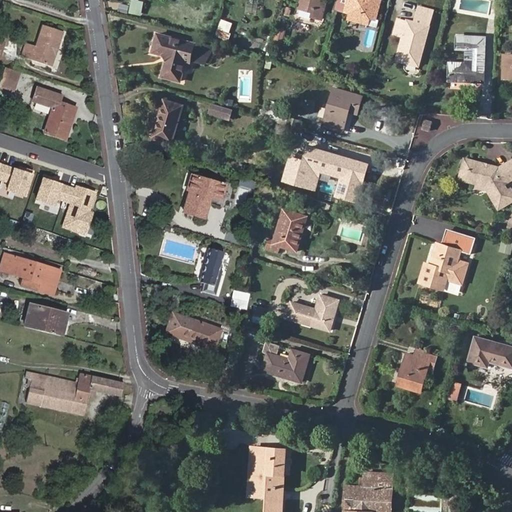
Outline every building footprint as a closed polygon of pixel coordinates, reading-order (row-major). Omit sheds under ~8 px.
[(137,0),(131,0),(129,13),(141,16),(145,2),(137,0)] [(324,2),(324,0),(302,0),(301,6),(317,10),(315,15),(324,18),(328,3),(324,2)] [(338,0),(335,14),(342,16),(344,8),(345,0),(338,0)] [(345,0),(344,8),(342,16),(348,18),(346,23),(366,28),(367,22),(372,23),(377,5),(372,4),(372,0),(345,0)] [(228,39),(233,23),(221,19),(216,36),(228,39)] [(416,63),(425,31),(415,28),(416,23),(410,21),(409,23),(398,20),(394,33),(403,35),(397,58),(416,63)] [(415,28),(425,31),(427,26),(416,23),(415,28)] [(44,25),(37,46),(27,43),(23,56),(53,67),(64,32),(44,25)] [(283,45),(286,30),(277,28),(274,43),(283,45)] [(162,57),(165,61),(160,75),(160,76),(171,79),(180,81),(184,68),(185,61),(189,62),(195,43),(156,32),(152,47),(151,52),(160,54),(162,57)] [(464,63),(459,63),(450,62),(449,80),(482,82),(484,36),(457,35),(456,49),(460,49),(460,54),(465,54),(464,63)] [(194,62),(209,65),(212,45),(197,43),(194,62)] [(502,78),(511,78),(511,54),(502,54),(502,78)] [(20,72),(7,68),(3,80),(16,84),(20,72)] [(16,84),(3,80),(1,87),(13,91),(16,84)] [(338,120),(344,122),(348,111),(357,113),(362,95),(332,87),(322,124),(335,128),(338,120)] [(65,140),(76,108),(60,103),(62,96),(38,88),(34,101),(52,107),(44,133),(65,140)] [(172,141),(182,104),(163,98),(153,136),(172,141)] [(224,105),(212,102),(209,112),(228,117),(231,108),(224,105)] [(273,102),(268,118),(285,123),(289,107),(273,102)] [(342,130),(344,122),(338,120),(335,128),(342,130)] [(338,165),(329,194),(353,201),(365,159),(307,141),(303,155),(338,165)] [(484,183),(486,186),(497,207),(511,198),(511,192),(509,188),(506,190),(502,183),(506,181),(511,177),(511,157),(497,166),(489,164),(488,167),(483,165),(483,163),(465,158),(459,180),(477,184),(478,181),(484,183)] [(187,191),(181,212),(204,219),(210,197),(221,201),(225,186),(189,175),(185,190),(187,191)] [(297,250),(307,216),(283,209),(274,240),(267,238),(266,241),(267,244),(266,248),(279,252),(281,246),(297,250)] [(475,238),(450,231),(447,246),(437,243),(432,264),(426,262),(421,281),(446,288),(449,277),(464,281),(469,261),(459,258),(462,249),(472,251),(475,238)] [(500,251),(511,253),(511,247),(511,240),(503,239),(500,251)] [(207,247),(197,282),(202,283),(200,291),(214,295),(222,271),(218,270),(223,252),(207,247)] [(459,258),(469,261),(472,251),(462,249),(459,258)] [(52,293),(58,269),(9,255),(6,254),(1,270),(23,277),(22,284),(52,293)] [(232,289),(230,306),(247,309),(249,292),(232,289)] [(302,311),(290,307),(287,317),(330,330),(338,301),(321,296),(317,310),(304,306),(302,311)] [(291,302),(290,307),(302,311),(304,306),(291,302)] [(52,333),(60,335),(65,314),(29,304),(24,327),(52,333)] [(174,336),(213,349),(220,330),(181,317),(174,336)] [(472,349),(469,361),(479,364),(487,367),(489,360),(511,366),(511,346),(476,336),(472,349)] [(302,382),(310,355),(292,349),(289,358),(277,355),(280,345),(265,341),(262,352),(267,353),(262,370),(302,382)] [(416,348),(414,354),(425,357),(426,354),(426,351),(416,348)] [(425,357),(414,354),(407,352),(398,385),(422,391),(429,364),(434,366),(436,357),(426,354),(425,357)] [(120,396),(123,383),(109,380),(87,375),(79,373),(77,383),(27,372),(26,374),(25,378),(30,379),(26,401),(83,415),(89,390),(120,396)] [(4,399),(16,402),(21,380),(8,377),(4,399)] [(457,401),(463,383),(453,379),(446,397),(457,401)] [(0,429),(3,430),(9,403),(0,401),(0,429)] [(269,511),(283,511),(286,448),(250,446),(247,492),(270,493),(269,511)] [(390,511),(393,472),(365,470),(365,477),(360,477),(360,485),(344,484),(342,511),(390,511)]
